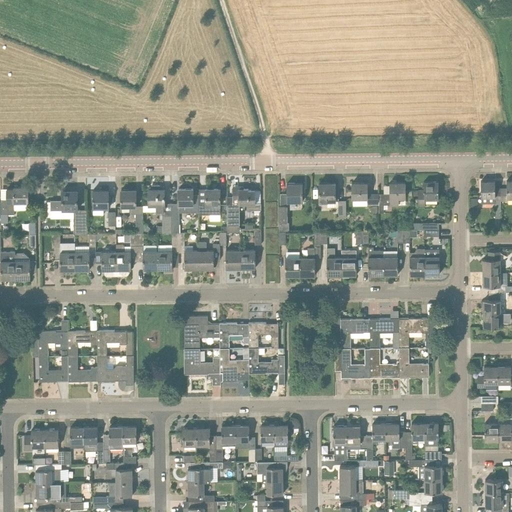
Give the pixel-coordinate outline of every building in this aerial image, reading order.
[(506,188),(500,188),(500,201),(507,201),(507,199),(511,198),(511,180),(506,181),(506,188)] [(495,181),(481,181),(481,204),(494,204),(494,209),(495,209),(500,209),(500,201),(500,188),(495,188),(495,181)] [(379,194),(378,194),(378,205),(379,213),(384,213),(384,209),(384,205),(387,205),(390,205),(390,206),(399,205),(398,201),(398,199),(404,199),(405,199),(405,182),(396,182),(392,182),(390,182),(390,186),(390,194),(384,194),(379,194)] [(417,196),(417,206),(425,206),(425,199),(439,199),(438,182),(424,182),(423,190),(417,190),(417,196)] [(319,183),(319,202),(319,204),(327,204),(327,202),(336,202),(335,187),(335,183),(319,183)] [(367,183),(352,183),(352,200),(353,200),(367,199),(367,205),(378,205),(378,194),(367,194),(367,183)] [(287,184),(287,193),(287,202),(303,202),(302,184),(293,184),(287,184)] [(150,190),(149,190),(149,205),(149,206),(155,206),(155,212),(155,215),(162,215),(164,215),(164,204),(164,189),(161,189),(161,187),(159,185),(152,186),(150,187),(150,190)] [(227,231),(227,232),(239,232),(239,228),(239,210),(260,210),(261,210),(261,204),(260,204),(255,204),(255,191),(255,190),(248,190),(248,189),(243,189),(243,186),(233,187),(233,190),(233,197),(228,197),(227,197),(227,203),(227,227),(227,231)] [(1,200),(1,202),(1,218),(1,223),(7,223),(7,215),(14,215),(14,210),(14,203),(28,203),(29,203),(28,187),(20,187),(13,187),(13,189),(7,189),(7,200),(1,200)] [(178,203),(171,203),(171,216),(172,233),(178,233),(179,233),(179,227),(179,213),(199,213),(199,202),(199,195),(193,195),(193,189),(178,189),(178,203)] [(206,202),(199,202),(199,213),(199,215),(210,215),(220,215),(220,189),(206,189),(206,202)] [(53,200),(50,200),(50,210),(53,210),(73,210),(73,218),(73,235),(87,234),(86,210),(78,210),(77,190),(62,191),(62,200),(53,200)] [(108,190),(93,190),(93,209),(93,214),(108,214),(108,212),(108,209),(109,209),(108,190)] [(136,190),(121,190),(121,207),(130,207),(130,212),(132,214),(135,214),(135,223),(143,223),(143,212),(143,206),(136,206),(136,190)] [(339,200),(338,200),(338,207),(338,216),(346,216),(346,200),(339,200)] [(280,206),(278,206),(279,223),(280,223),(287,222),(288,222),(287,206),(280,206)] [(171,216),(162,216),(162,226),(162,233),(172,233),(171,216)] [(172,250),(158,251),(158,269),(165,268),(165,269),(172,269),(172,267),(172,253),(178,253),(178,233),(172,233),(172,244),(172,250)] [(179,233),(178,233),(178,253),(179,253),(184,253),(184,269),(185,269),(192,269),(192,268),(200,268),(199,250),(193,250),(185,250),(185,246),(184,233),(179,233)] [(60,234),(54,235),(54,247),(60,247),(60,270),(67,270),(75,269),(75,252),(75,246),(75,244),(60,244),(60,234)] [(207,241),(199,242),(199,250),(200,268),(206,268),(207,269),(214,269),(214,266),(214,260),(220,259),(220,245),(220,243),(214,243),(214,250),(207,250),(207,241)] [(123,244),(116,244),(116,251),(116,276),(126,276),(128,274),(128,269),(131,269),(131,268),(131,251),(130,251),(125,251),(125,246),(123,244)] [(326,248),(326,257),(327,257),(327,276),(334,275),(341,275),(341,257),(334,257),(334,248),(326,248)] [(368,248),(368,257),(368,275),(376,275),(376,274),(383,274),(383,257),(383,251),(373,251),(373,248),(368,248)] [(307,258),(299,258),(300,275),(308,275),(308,276),(315,276),(314,257),(314,249),(307,249),(307,258)] [(410,272),(410,275),(417,275),(417,274),(424,274),(424,256),(424,249),(417,249),(414,252),(414,257),(410,257),(410,272)] [(241,250),(226,250),(226,268),(233,268),(241,267),(241,250)] [(255,250),(241,250),(241,267),(248,267),(248,268),(255,268),(255,250)] [(89,251),(75,252),(75,269),(82,269),(82,270),(90,270),(89,252),(89,251)] [(101,252),(95,252),(95,263),(101,263),(101,270),(104,270),(104,274),(106,276),(116,276),(116,251),(101,251),(101,252)] [(143,261),(143,269),(150,269),(158,269),(158,251),(143,251),(143,261)] [(488,259),(483,259),(483,265),(484,265),(484,272),(500,272),(500,251),(488,251),(488,259)] [(1,260),(1,261),(1,279),(8,279),(8,278),(15,278),(15,260),(15,253),(15,252),(1,252),(1,260)] [(24,253),(15,253),(15,260),(15,278),(23,278),(23,279),(30,279),(30,272),(30,261),(30,259),(24,253)] [(439,256),(424,256),(424,274),(432,274),(432,275),(439,274),(439,256)] [(356,257),(341,257),(341,275),(349,275),(356,275),(356,257)] [(397,257),(383,257),(383,274),(391,274),(391,275),(398,275),(398,257),(397,257)] [(299,258),(285,258),(285,276),(293,276),(293,275),(300,275),(299,258)] [(483,280),(483,286),(488,286),(488,293),(500,293),(506,293),(506,286),(500,286),(500,272),(484,272),(484,280),(483,280)] [(489,300),(483,300),(483,306),(484,306),(484,313),(500,313),(500,293),(488,293),(489,300)] [(483,321),(483,327),(500,327),(500,322),(509,322),(509,313),(500,314),(500,313),(484,313),(484,321),(483,321)] [(184,316),(184,323),(184,349),(190,348),(200,348),(199,337),(213,337),(219,337),(220,337),(220,323),(219,323),(219,324),(208,324),(208,316),(184,316)] [(369,332),(369,349),(370,349),(380,349),(379,338),(379,333),(393,332),(393,337),(393,348),(399,348),(398,318),(393,318),(391,318),(390,318),(379,319),(370,319),(369,319),(369,332)] [(399,318),(398,318),(399,348),(409,348),(408,332),(425,332),(426,347),(435,347),(434,318),(427,318),(421,318),(408,318),(405,319),(399,319),(399,318)] [(350,319),(340,319),(340,326),(341,348),(351,349),(350,333),(364,333),(364,332),(369,332),(369,319),(350,319)] [(249,337),(248,337),(248,343),(248,348),(258,348),(258,335),(271,334),(271,348),(278,348),(278,323),(273,323),(266,323),(266,322),(249,323),(249,337)] [(220,337),(219,337),(219,340),(219,348),(229,348),(229,335),(242,335),(242,337),(244,337),(248,337),(249,337),(249,323),(248,323),(248,324),(245,324),(237,324),(237,323),(220,323),(220,337)] [(114,330),(97,331),(97,344),(98,356),(106,356),(106,342),(120,342),(120,344),(127,344),(126,333),(126,331),(114,331),(114,330)] [(56,331),(38,331),(38,338),(39,356),(48,356),(48,343),(55,343),(61,343),(61,345),(68,345),(68,331),(61,332),(56,332),(56,331)] [(85,331),(68,331),(68,345),(68,349),(68,356),(77,356),(77,342),(85,342),(90,342),(91,344),(97,344),(97,331),(90,331),(85,331)] [(190,348),(184,349),(184,374),(206,374),(208,374),(208,373),(212,373),(220,373),(220,357),(219,357),(213,357),(213,361),(200,362),(200,348),(190,348)] [(229,348),(219,348),(219,357),(220,357),(220,373),(220,374),(237,373),(243,372),(249,372),(249,373),(249,359),(248,359),(242,359),(236,359),(236,362),(229,362),(229,348)] [(258,348),(248,348),(248,351),(248,359),(249,359),(249,373),(267,373),(267,372),(272,372),(278,372),(278,373),(284,373),(285,373),(284,355),(277,355),(277,359),(271,359),(271,362),(258,362),(258,348)] [(341,348),(334,349),(335,364),(335,371),(341,371),(341,378),(351,378),(364,378),(370,378),(370,349),(369,349),(364,349),(365,363),(351,364),(351,349),(341,348)] [(399,355),(398,355),(399,361),(399,377),(400,377),(409,377),(421,377),(428,377),(429,377),(429,364),(422,364),(422,363),(409,363),(409,348),(399,348),(399,355)] [(380,349),(370,349),(370,378),(371,378),(371,377),(380,377),(380,378),(394,377),(398,377),(399,377),(399,361),(396,361),(396,364),(393,364),(393,363),(380,363),(380,349)] [(106,356),(98,356),(98,367),(98,381),(115,381),(115,380),(127,380),(127,384),(134,384),(134,355),(133,355),(127,355),(127,366),(120,366),(116,366),(113,369),(107,369),(107,362),(106,356)] [(48,356),(39,356),(39,382),(57,382),(57,381),(62,381),(68,381),(68,365),(68,356),(67,356),(61,356),(62,365),(62,370),(48,370),(48,356)] [(77,356),(68,356),(68,365),(68,381),(69,381),(86,381),(86,380),(91,380),(97,380),(97,381),(98,381),(98,367),(91,367),(91,369),(78,369),(77,356)] [(484,377),(477,377),(477,387),(485,387),(485,383),(497,383),(497,367),(490,367),(490,366),(484,366),(484,377)] [(505,367),(497,367),(497,383),(511,383),(511,371),(511,372),(511,366),(505,366),(505,367)] [(493,396),(481,396),(481,397),(481,404),(493,404),(498,404),(498,396),(493,396)] [(411,432),(405,432),(405,448),(405,460),(409,460),(412,460),(412,444),(417,444),(418,438),(425,438),(425,423),(411,423),(411,432)] [(425,438),(425,446),(437,445),(437,438),(438,438),(438,423),(425,423),(425,438)] [(498,423),(484,423),(485,441),(490,440),(490,439),(498,439),(498,423)] [(511,423),(498,423),(498,439),(506,439),(506,440),(511,440),(511,435),(511,434),(511,423)] [(372,436),(366,436),(367,460),(373,460),(372,440),(386,440),(385,424),(372,424),(372,436)] [(399,424),(385,424),(386,440),(392,440),(392,448),(399,448),(405,448),(405,432),(399,432),(399,424)] [(249,425),(235,426),(235,442),(249,442),(249,437),(249,425)] [(274,425),(261,425),(261,441),(274,441),(274,425)] [(274,441),(274,447),(288,447),(288,425),(274,425),(274,441)] [(222,426),(222,446),(229,446),(228,442),(235,442),(235,426),(222,426)] [(346,426),(333,426),(333,443),(334,443),(334,461),(347,461),(347,454),(340,454),(340,449),(347,449),(346,426)] [(360,426),(346,426),(347,449),(360,449),(360,460),(367,460),(366,436),(360,436),(360,426)] [(84,427),(70,427),(70,442),(84,442),(84,427)] [(97,427),(84,427),(84,442),(84,451),(97,451),(98,463),(103,463),(103,449),(103,442),(97,442),(97,427)] [(109,435),(103,435),(103,442),(103,449),(110,449),(123,449),(123,427),(109,427),(109,429),(109,435)] [(136,427),(123,427),(123,449),(123,463),(136,463),(136,456),(132,456),(132,452),(133,452),(133,446),(136,446),(136,442),(137,442),(136,427)] [(184,428),(183,428),(183,445),(184,445),(196,445),(196,428),(184,428)] [(210,428),(196,428),(196,445),(209,445),(210,428)] [(31,435),(24,435),(25,450),(32,450),(32,448),(45,448),(45,430),(31,430),(31,435)] [(58,430),(45,430),(45,448),(58,447),(58,430)] [(425,451),(425,460),(441,459),(441,454),(441,451),(425,451)] [(256,462),(256,468),(257,468),(256,473),(262,473),(262,481),(267,481),(283,481),(283,472),(282,467),(278,467),(278,461),(274,461),(264,461),(260,461),(256,462)] [(384,461),(384,475),(393,475),(393,461),(384,461)] [(190,468),(188,468),(188,469),(188,482),(204,482),(204,481),(210,482),(210,468),(222,468),(222,462),(216,462),(209,462),(205,462),(196,462),(190,462),(190,468)] [(110,463),(106,463),(106,469),(111,469),(111,476),(115,476),(115,483),(132,482),(132,469),(126,469),(126,464),(123,464),(110,463)] [(39,470),(36,470),(36,483),(52,483),(60,483),(60,470),(61,469),(61,464),(58,464),(45,464),(39,464),(39,470)] [(422,466),(418,466),(418,479),(424,479),(442,479),(441,466),(441,465),(424,466),(422,466)] [(356,466),(339,466),(340,480),(356,480),(356,466)] [(410,491),(394,491),(394,499),(400,499),(432,499),(432,493),(442,492),(442,479),(424,479),(424,492),(410,493),(410,491)] [(485,480),(485,485),(486,485),(486,493),(502,493),(502,479),(485,480)] [(356,480),(340,480),(340,494),(358,493),(358,499),(366,499),(366,494),(362,494),(362,480),(356,480)] [(283,481),(267,481),(267,494),(283,494),(283,481)] [(109,496),(106,496),(106,502),(122,502),(122,496),(132,496),(132,482),(115,483),(109,483),(109,496)] [(204,482),(188,482),(188,495),(193,495),(193,501),(213,501),(213,495),(204,495),(204,482)] [(52,483),(36,483),(36,497),(51,497),(51,502),(76,502),(82,502),(82,497),(76,497),(61,497),(61,483),(60,483),(52,483)] [(485,501),(485,507),(490,507),(490,511),(508,511),(508,501),(502,501),(502,493),(486,493),(486,501),(485,501)] [(400,499),(400,505),(409,505),(421,505),(420,511),(441,511),(442,505),(442,504),(432,504),(432,499),(400,499)] [(188,507),(188,511),(204,511),(214,511),(214,506),(213,501),(193,501),(193,507),(188,507)] [(37,509),(36,509),(36,511),(60,511),(61,508),(70,508),(70,510),(83,510),(83,509),(83,502),(82,502),(76,502),(51,502),(40,503),(37,503),(37,509)] [(122,502),(106,502),(106,508),(110,508),(109,511),(132,511),(132,508),(122,508),(122,502)]
